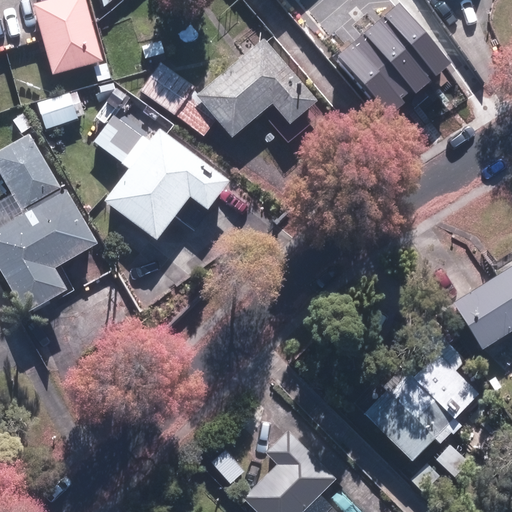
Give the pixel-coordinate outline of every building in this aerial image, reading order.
[(49,0),(43,2),(37,3),(56,73),(108,60),(91,0),(49,0)] [(366,0),(328,0),(344,19),(366,0)] [(322,99),(268,38),(201,96),(219,117),(236,136),(275,102),(294,123),(322,99)] [(163,61),(142,90),(206,136),(219,117),(201,96),(195,89),(197,85),(163,61)] [(114,79),(110,63),(96,67),(100,82),(114,79)] [(236,179),(162,128),(111,200),(165,238),(195,196),(214,210),(236,179)] [(102,243),(71,189),(34,210),(31,206),(65,187),(34,132),(0,151),(0,164),(16,192),(0,201),(0,260),(30,313),(74,288),(61,266),(102,243)] [(511,267),(459,300),(489,348),(511,333),(511,267)] [(370,414),(417,460),(481,394),(457,370),(468,360),(445,338),(370,414)] [(339,477),(293,430),(270,452),(280,463),(246,497),(260,511),(328,511),(335,506),(323,493),(339,477)] [(470,462),(452,446),(440,459),(458,476),(470,462)] [(443,475),(429,463),(412,480),(426,493),(443,475)]
